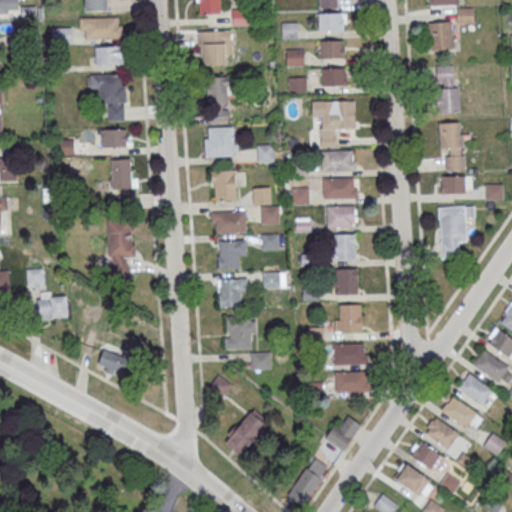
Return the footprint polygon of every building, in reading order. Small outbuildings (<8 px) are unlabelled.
[(84,0),(84,10),(106,10),(106,0),(84,0)] [(220,13),(219,0),(197,0),(197,13),(220,13)] [(317,0),(318,8),(340,7),(339,0),(317,0)] [(456,23),(473,23),(473,8),(456,8),(456,23)] [(232,24),(249,24),(249,11),(232,11),(232,24)] [(345,12),(317,12),(317,30),(345,30),(345,12)] [(79,38),(122,38),(122,17),(79,17),(79,38)] [(430,49),(452,48),(451,21),(428,22),(430,49)] [(297,37),(297,22),(282,22),(282,37),(297,37)] [(71,27),(51,27),(51,43),(71,43),(71,27)] [(199,64),(231,64),(231,30),(199,30),(199,64)] [(344,39),(319,39),(319,58),(344,58),(344,39)] [(95,45),(95,64),(124,64),(124,45),(95,45)] [(304,65),(304,48),(286,48),(286,65),(304,65)] [(457,65),(436,65),(437,113),(458,112),(457,65)] [(347,85),(347,67),(321,67),(321,85),(347,85)] [(125,120),(125,74),(89,74),(90,87),(99,87),(100,103),(107,102),(108,120),(125,120)] [(230,120),(229,76),(206,76),(207,121),(230,120)] [(306,76),(288,76),(288,92),(306,92),(306,76)] [(350,127),(350,108),(319,108),(319,147),(339,147),(339,127),(350,127)] [(441,170),(464,170),(462,121),(438,122),(439,152),(440,152),(441,170)] [(237,126),(204,126),(204,155),(237,155),(237,126)] [(100,128),(100,147),(129,147),(129,128),(100,128)] [(274,161),(274,144),(257,144),(257,161),(274,161)] [(355,150),(320,150),(320,171),(355,171),(355,150)] [(0,179),(15,180),(15,159),(0,158),(0,179)] [(133,158),(110,158),(110,187),(133,187),(133,158)] [(212,199),(235,199),(235,170),(212,170),(212,199)] [(471,192),(471,175),(440,175),(440,192),(471,192)] [(357,178),(322,178),(322,198),(357,198),(357,178)] [(503,183),(485,183),(485,199),(503,199),(503,183)] [(290,186),(290,203),(309,203),(309,186),(290,186)] [(253,187),(253,203),(270,203),(270,187),(253,187)] [(466,241),(465,216),(474,216),(474,204),(438,206),(440,257),(459,256),(458,241),(466,241)] [(355,205),(326,205),(326,226),(355,226),(355,205)] [(279,223),(279,206),(260,206),(260,223),(279,223)] [(246,232),(246,210),(212,210),(212,232),(246,232)] [(310,231),(310,216),(295,216),(295,231),(310,231)] [(133,257),(131,219),(108,220),(111,279),(129,278),(128,257),(133,257)] [(279,249),(279,232),(262,233),(262,249),(279,249)] [(355,259),(355,234),(333,234),(333,259),(355,259)] [(246,239),(218,239),(218,268),(237,268),(237,259),(246,259),(246,239)] [(358,267),(331,267),(331,293),(358,293),(358,267)] [(0,293),(9,293),(9,269),(0,269),(0,293)] [(27,269),(27,286),(43,286),(43,269),(27,269)] [(279,270),(262,270),(262,287),(279,287),(279,270)] [(218,306),(246,306),(245,277),(218,277),(218,306)] [(35,318),(63,318),(63,294),(35,294),(35,318)] [(511,300),(498,322),(511,330),(511,300)] [(334,331),(362,331),(362,303),(334,303),(334,331)] [(225,315),(225,349),(256,349),(256,315),(225,315)] [(511,338),(498,328),(488,341),(511,360),(511,338)] [(367,343),(333,343),(333,364),(367,364),(367,343)] [(128,357),(103,348),(98,364),(123,373),(128,357)] [(509,366),(483,348),(472,364),(497,382),(509,366)] [(271,369),(271,351),(251,351),(251,369),(271,369)] [(367,371),(335,371),(335,391),(367,391),(367,371)] [(493,390),(468,371),(456,386),(482,405),(493,390)] [(441,409),(472,431),(482,416),(451,394),(441,409)] [(224,440),(239,454),(267,426),(253,412),(224,440)] [(360,424),(342,412),(325,438),(343,450),(360,424)] [(451,447),(459,430),(431,417),(423,434),(451,447)] [(506,442),(492,431),(482,444),(496,455),(506,442)] [(408,453),(430,470),(440,456),(419,439),(408,453)] [(392,479),(425,498),(435,482),(402,462),(392,479)] [(303,507),(322,475),(305,465),(286,496),(303,507)] [(453,493),(461,481),(447,472),(439,483),(453,493)] [(382,511),(393,511),(399,504),(382,493),(373,505),(382,511)] [(441,511),(444,508),(430,498),(421,511),(423,511),(441,511)]
